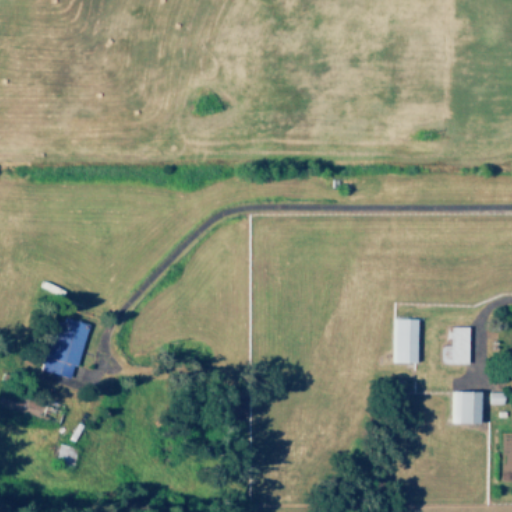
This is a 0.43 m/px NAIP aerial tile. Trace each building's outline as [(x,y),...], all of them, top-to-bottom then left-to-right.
[(83,325),(52,316),(37,370),(68,379),(83,325)] [(389,362),(412,363),(412,319),(390,318),(389,362)] [(464,326),(445,326),(445,345),(437,345),(438,363),(464,363),(464,326)] [(0,406),(22,407),(22,385),(0,384),(0,406)] [(478,391),(449,391),(448,423),(477,424),(478,391)]
